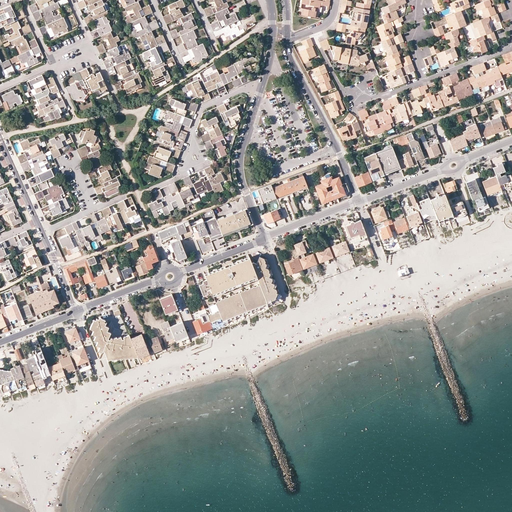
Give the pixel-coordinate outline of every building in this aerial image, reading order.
[(52,0),(35,0),(40,10),(41,9),(44,8),(43,4),(47,2),(48,6),(54,3),(52,0)] [(101,18),(108,15),(101,0),(96,2),(98,5),(94,7),(93,3),(89,5),(87,6),(90,11),(92,10),(94,15),(92,16),(92,17),(85,21),(86,24),(94,21),(101,18)] [(181,0),(179,0),(168,6),(175,20),(180,18),(183,16),(181,13),(179,9),(184,7),(181,0)] [(208,0),(209,2),(214,1),(216,7),(215,8),(217,12),(226,8),(228,7),(226,2),(223,4),(221,0),(208,0)] [(304,0),(304,4),(309,5),(309,9),(301,8),(300,14),(316,17),(317,12),(319,13),(321,0),(320,0),(304,0)] [(401,0),(389,5),(382,8),(384,13),(380,14),(384,23),(390,21),(393,20),(399,18),(395,9),(399,8),(398,6),(404,4),(406,3),(404,0),(401,0)] [(466,0),(454,0),(455,1),(449,4),(452,10),(454,9),(455,13),(460,11),(465,9),(470,7),(466,0)] [(487,0),(483,2),(474,5),(477,11),(481,9),(482,14),(483,18),(488,16),(490,16),(496,14),(493,6),(491,7),(490,4),(491,3),(489,0),(487,0)] [(131,22),(141,17),(138,10),(141,9),(137,1),(135,2),(124,7),(126,11),(132,9),(135,14),(130,16),(130,14),(124,17),(126,20),(127,20),(129,23),(131,22)] [(47,25),(61,18),(60,14),(53,16),(51,11),(59,7),(57,2),(54,3),(48,6),(44,8),(41,9),(44,16),(43,17),(47,25)] [(11,14),(14,13),(13,12),(10,5),(0,9),(0,14),(5,12),(7,18),(0,20),(0,27),(1,27),(3,26),(14,21),(11,14)] [(354,25),(366,28),(369,10),(363,8),(356,7),(355,12),(356,12),(354,25)] [(144,16),(152,13),(150,8),(142,11),(144,16)] [(226,8),(217,12),(214,13),(218,21),(218,22),(222,20),(225,26),(238,21),(234,13),(230,15),(231,17),(226,19),(224,14),(229,12),(226,8)] [(455,13),(447,16),(451,26),(453,26),(455,30),(457,29),(461,27),(466,25),(460,11),(455,13)] [(190,13),(183,16),(180,18),(182,23),(183,23),(184,24),(181,25),(183,30),(179,32),(180,35),(192,30),(197,28),(190,13)] [(101,18),(94,21),(98,29),(101,27),(104,34),(110,32),(112,31),(108,23),(109,23),(109,22),(109,21),(108,20),(107,21),(105,16),(101,18)] [(139,36),(148,32),(145,25),(148,24),(144,16),(141,17),(131,22),(133,26),(139,24),(141,29),(137,31),(136,29),(131,31),(133,35),(134,35),(135,38),(139,36)] [(486,34),(491,32),(488,22),(489,19),(488,16),(483,18),(472,23),(474,29),(477,28),(480,36),(483,35),(486,34)] [(47,25),(39,28),(40,32),(46,30),(50,28),(54,35),(63,31),(63,32),(67,31),(66,28),(67,27),(63,17),(61,18),(47,25)] [(14,21),(3,26),(6,30),(11,27),(14,33),(9,35),(8,33),(4,35),(5,39),(7,38),(8,42),(10,41),(21,36),(18,29),(20,28),(17,20),(14,21)] [(221,28),(213,32),(215,36),(223,32),(224,35),(226,39),(238,34),(238,33),(242,31),(238,21),(225,26),(221,28)] [(390,21),(376,27),(382,41),(390,38),(393,37),(395,36),(391,27),(393,26),(390,21)] [(151,31),(159,27),(157,23),(149,26),(151,31)] [(352,44),(355,44),(356,40),(362,33),(365,34),(366,28),(354,25),(351,25),(350,33),(350,34),(347,33),(345,42),(352,44)] [(98,29),(97,29),(90,32),(93,39),(100,36),(101,36),(104,34),(101,27),(98,29)] [(460,44),(457,37),(459,33),(457,29),(455,30),(444,34),(443,34),(446,40),(449,39),(450,42),(447,44),(449,49),(453,47),(458,45),(460,44)] [(192,30),(180,35),(184,43),(185,43),(189,50),(191,49),(197,46),(194,39),(196,38),(192,30)] [(148,32),(139,36),(144,47),(149,45),(150,49),(155,47),(158,46),(154,39),(151,31),(148,32)] [(104,34),(101,36),(103,40),(107,38),(110,45),(108,46),(109,50),(116,47),(117,46),(116,42),(119,40),(117,36),(113,38),(110,32),(104,34)] [(21,36),(10,41),(12,45),(15,43),(17,47),(18,47),(21,54),(26,52),(31,49),(38,46),(36,42),(31,45),(31,46),(29,47),(25,39),(24,39),(22,35),(21,36)] [(480,36),(467,41),(468,45),(470,45),(471,45),(472,48),(471,51),(480,51),(481,53),(487,51),(486,47),(489,46),(487,41),(486,42),(483,35),(480,36)] [(388,56),(398,52),(395,44),(393,45),(390,38),(382,41),(380,42),(384,50),(385,50),(388,56)] [(375,55),(383,52),(380,43),(372,46),(375,55)] [(185,51),(179,54),(184,64),(186,63),(186,62),(191,60),(193,63),(196,61),(197,63),(201,59),(201,58),(204,57),(204,58),(207,55),(202,44),(197,46),(191,49),(189,50),(185,51)] [(351,49),(329,45),(330,48),(331,50),(333,49),(334,52),(333,59),(338,60),(338,62),(348,64),(351,49)] [(38,46),(31,49),(33,53),(34,55),(41,52),(40,50),(38,46)] [(300,51),(304,62),(309,60),(308,59),(316,56),(312,46),(307,48),(300,51)] [(116,47),(109,50),(108,51),(110,56),(112,55),(116,64),(124,61),(131,58),(128,53),(126,54),(124,50),(119,52),(116,47)] [(151,67),(163,61),(164,61),(161,53),(158,54),(155,47),(150,49),(142,53),(144,56),(143,57),(144,60),(149,58),(148,56),(153,54),(155,60),(149,63),(151,67)] [(439,52),(436,54),(441,66),(453,62),(452,58),(457,56),(453,47),(449,49),(439,52)] [(369,52),(360,56),(357,54),(358,50),(351,49),(348,64),(358,66),(360,64),(361,65),(361,66),(363,66),(364,65),(366,65),(364,61),(372,58),(369,52)] [(28,66),(35,63),(38,62),(36,57),(34,58),(32,55),(28,57),(26,52),(21,54),(17,56),(19,60),(20,59),(23,64),(26,62),(28,66)] [(401,67),(403,67),(400,59),(401,59),(398,52),(388,56),(385,57),(390,71),(401,67)] [(19,60),(17,56),(9,60),(11,64),(19,60)] [(240,59),(241,60),(233,63),(233,64),(238,73),(245,70),(247,74),(255,70),(257,62),(259,61),(252,56),(247,59),(245,56),(240,59)] [(1,63),(3,68),(11,64),(9,60),(1,63)] [(124,61),(116,64),(114,65),(119,76),(121,75),(123,79),(124,79),(133,75),(130,70),(133,69),(131,63),(126,66),(124,61)] [(151,67),(148,68),(155,85),(170,78),(166,69),(168,68),(166,64),(165,65),(163,61),(151,67)] [(511,71),(511,61),(505,64),(505,63),(497,66),(501,75),(508,72),(509,73),(511,71)] [(366,65),(368,72),(376,69),(373,62),(366,65)] [(238,73),(233,64),(227,68),(229,72),(224,74),(224,72),(219,75),(222,81),(223,84),(231,81),(232,81),(230,78),(238,74),(238,73)] [(482,71),(479,64),(472,67),(475,74),(482,71)] [(325,65),(313,69),(316,76),(317,76),(320,84),(319,84),(321,91),(331,88),(329,81),(330,80),(329,78),(329,76),(327,77),(325,73),(327,72),(325,65)] [(483,74),(488,85),(495,82),(494,80),(502,77),(501,75),(497,66),(489,69),(490,72),(483,74)] [(404,76),(401,67),(390,71),(388,72),(390,76),(387,77),(391,88),(410,81),(407,75),(404,76)] [(79,72),(86,89),(90,87),(92,91),(94,90),(95,91),(96,90),(98,94),(107,90),(99,72),(90,76),(86,68),(79,72)] [(203,83),(208,92),(216,88),(217,87),(216,84),(222,81),(219,75),(217,71),(205,76),(207,81),(203,83)] [(86,89),(79,72),(71,75),(74,80),(78,80),(80,85),(83,86),(84,88),(86,89)] [(133,75),(124,79),(126,83),(123,85),(127,93),(141,87),(139,83),(142,82),(137,73),(133,75)] [(467,78),(471,89),(478,86),(479,89),(488,85),(483,74),(474,78),(473,76),(467,78)] [(36,94),(48,88),(45,83),(42,75),(27,82),(30,90),(34,88),(36,94)] [(239,77),(242,84),(248,82),(245,75),(239,77)] [(203,83),(201,78),(185,85),(188,91),(190,90),(192,94),(190,95),(192,99),(201,95),(208,92),(203,83)] [(471,89),(467,78),(458,82),(458,83),(453,85),(453,87),(456,93),(458,100),(466,97),(465,94),(472,91),(471,89)] [(48,82),(45,83),(48,88),(56,85),(53,80),(48,82)] [(120,81),(113,84),(116,90),(121,88),(119,85),(122,85),(120,81)] [(70,93),(73,99),(82,100),(87,94),(84,94),(82,90),(78,89),(75,83),(65,87),(68,93),(70,93)] [(36,94),(34,95),(41,110),(53,104),(56,102),(58,102),(57,99),(53,101),(51,100),(49,95),(48,95),(49,92),(57,88),(56,85),(48,88),(36,94)] [(456,93),(453,87),(450,88),(448,86),(446,86),(445,86),(445,87),(445,88),(438,91),(439,94),(443,105),(452,101),(452,99),(453,96),(452,95),(456,93)] [(5,100),(9,109),(14,106),(13,104),(16,102),(17,105),(21,103),(17,94),(14,95),(13,91),(1,96),(3,100),(5,99),(5,100)] [(211,99),(208,92),(201,95),(204,102),(211,99)] [(443,105),(439,94),(434,96),(433,94),(431,95),(430,93),(427,94),(428,96),(423,98),(424,100),(425,103),(428,102),(431,108),(437,106),(438,108),(443,106),(443,105)] [(443,106),(444,107),(459,101),(458,100),(456,93),(452,95),(453,96),(452,99),(452,101),(443,105),(443,106)] [(177,107),(174,113),(184,117),(186,111),(183,109),(185,104),(171,98),(169,104),(177,107)] [(335,101),(325,105),(327,110),(328,109),(331,118),(343,114),(342,111),(345,110),(343,104),(341,98),(335,101)] [(411,100),(407,102),(411,113),(412,115),(422,111),(421,108),(419,102),(418,100),(411,102),(411,100)] [(397,120),(397,122),(408,118),(407,115),(411,113),(407,102),(400,104),(401,107),(398,108),(398,107),(392,109),(393,112),(397,120)] [(56,119),(60,116),(57,109),(55,110),(53,104),(41,110),(38,111),(40,116),(44,114),(47,113),(48,115),(45,117),(43,118),(45,122),(51,120),(56,117),(56,119)] [(217,107),(224,123),(228,121),(230,127),(235,124),(234,120),(240,117),(237,112),(242,110),(239,105),(227,111),(225,112),(221,105),(217,107)] [(174,113),(168,110),(167,114),(165,113),(164,117),(169,119),(169,117),(175,119),(172,125),(166,122),(164,127),(170,129),(178,132),(181,124),(189,127),(192,120),(184,117),(174,113)] [(377,113),(384,131),(392,128),(390,122),(397,120),(393,112),(387,114),(386,110),(377,113)] [(384,131),(377,113),(368,117),(369,121),(363,123),(366,132),(373,129),(375,135),(384,131)] [(213,139),(222,135),(216,122),(218,121),(216,117),(206,121),(205,119),(201,121),(204,127),(211,124),(214,130),(208,132),(209,135),(201,139),(203,143),(210,140),(213,139)] [(492,125),(495,133),(504,130),(503,129),(501,124),(501,122),(499,117),(490,120),(490,121),(492,125)] [(360,128),(358,121),(352,123),(354,131),(360,128)] [(485,137),(495,133),(492,125),(490,121),(480,125),(485,137)] [(352,123),(337,129),(343,141),(351,137),(352,139),(357,137),(354,131),(352,123)] [(475,124),(466,127),(466,129),(467,130),(470,138),(470,139),(471,140),(480,136),(479,134),(476,125),(475,124)] [(156,141),(170,146),(173,147),(174,142),(170,140),(170,138),(171,134),(168,133),(170,129),(164,127),(161,125),(159,131),(161,132),(159,137),(158,137),(156,141)] [(91,129),(90,131),(86,130),(85,132),(81,130),(79,137),(83,138),(82,142),(86,143),(86,141),(92,143),(92,145),(93,147),(90,148),(92,153),(98,150),(100,149),(97,142),(100,141),(98,136),(93,135),(95,130),(91,129)] [(424,157),(417,141),(414,139),(411,132),(405,134),(409,143),(411,148),(416,160),(424,157)] [(47,144),(53,158),(58,156),(54,149),(57,148),(73,141),(69,133),(64,136),(63,133),(49,140),(50,142),(47,144)] [(405,134),(394,139),(395,143),(398,142),(400,146),(409,143),(405,134)] [(449,140),(453,150),(467,145),(466,140),(463,134),(449,140)] [(222,135),(213,139),(218,148),(214,150),(218,158),(226,154),(224,149),(225,148),(225,147),(225,146),(224,146),(223,145),(222,146),(222,145),(226,143),(222,135)] [(424,135),(420,137),(428,158),(440,153),(437,144),(439,143),(437,139),(431,142),(431,140),(427,142),(424,135)] [(31,159),(42,154),(43,154),(39,146),(41,145),(38,139),(29,143),(27,140),(20,143),(23,150),(29,148),(32,154),(29,155),(31,159)] [(170,146),(156,141),(155,140),(154,145),(158,146),(156,151),(155,151),(153,157),(161,160),(167,162),(171,151),(169,150),(170,146)] [(375,153),(384,174),(400,168),(397,160),(392,146),(375,153)] [(89,154),(87,149),(78,153),(80,158),(89,154)] [(98,168),(105,165),(98,150),(92,153),(89,154),(80,158),(82,162),(89,159),(90,161),(94,170),(98,168)] [(31,159),(28,161),(30,165),(31,168),(35,176),(37,174),(47,170),(43,163),(47,161),(45,156),(46,156),(44,153),(43,154),(42,154),(31,159)] [(384,174),(375,153),(364,157),(372,179),(384,175),(384,174)] [(413,165),(408,153),(405,154),(406,155),(403,156),(403,158),(397,160),(400,168),(401,170),(413,165)] [(161,160),(153,157),(149,156),(145,168),(149,170),(148,173),(159,177),(162,167),(159,166),(161,160)] [(349,162),(351,168),(357,165),(355,159),(349,162)] [(28,161),(20,164),(23,169),(30,165),(28,161)] [(496,166),(492,167),(493,171),(496,179),(500,178),(500,176),(498,173),(501,172),(500,169),(503,168),(500,162),(495,164),(496,166)] [(101,184),(111,179),(108,172),(112,170),(109,163),(105,165),(98,168),(101,176),(98,178),(101,184)] [(211,166),(204,169),(207,176),(208,179),(213,189),(215,194),(223,190),(219,182),(224,180),(220,173),(216,175),(215,173),(214,174),(211,166)] [(47,170),(37,174),(41,181),(38,183),(42,190),(46,188),(53,185),(51,181),(47,183),(45,178),(50,176),(50,177),(54,176),(52,172),(51,173),(49,169),(47,170)] [(355,177),(358,186),(371,181),(368,172),(355,177)] [(338,177),(331,179),(329,173),(319,177),(321,183),(314,186),(321,203),(331,200),(345,194),(347,191),(344,183),(341,184),(338,177)] [(500,189),(501,191),(509,187),(509,185),(511,183),(511,181),(509,175),(504,177),(503,175),(500,176),(500,178),(496,179),(500,189)] [(35,176),(27,179),(29,184),(37,180),(35,176)] [(179,193),(185,206),(185,207),(192,204),(190,201),(198,197),(197,194),(193,184),(189,176),(184,178),(188,186),(189,188),(179,193)] [(287,182),(292,192),(307,186),(303,176),(287,182)] [(481,181),(486,195),(500,189),(496,179),(495,176),(481,181)] [(101,184),(94,188),(96,191),(101,189),(104,187),(106,191),(104,192),(107,197),(119,191),(117,186),(120,185),(116,177),(111,179),(101,184)] [(193,184),(197,194),(207,189),(208,192),(213,189),(208,179),(205,181),(203,177),(200,179),(199,179),(199,181),(193,184)] [(485,196),(482,197),(475,179),(471,181),(474,187),(467,189),(472,200),(474,199),(479,211),(489,207),(485,196)] [(453,180),(449,182),(445,183),(446,187),(445,187),(447,192),(455,189),(456,188),(453,180)] [(465,183),(467,189),(474,187),(471,181),(465,183)] [(272,188),(276,198),(292,192),(287,182),(272,188)] [(53,185),(46,188),(49,193),(44,196),(45,197),(46,201),(51,199),(53,203),(62,199),(60,194),(63,193),(60,187),(59,187),(57,183),(53,185)] [(272,188),(271,185),(252,193),(257,206),(276,198),(272,188)] [(6,187),(0,190),(0,197),(3,203),(7,201),(8,203),(5,204),(6,208),(14,204),(10,196),(9,196),(7,192),(9,192),(6,187)] [(164,200),(169,211),(173,209),(170,202),(176,200),(180,208),(185,206),(179,193),(172,196),(171,194),(170,194),(163,197),(164,200)] [(332,204),(346,199),(348,195),(347,193),(345,194),(331,200),(332,204)] [(437,218),(438,220),(453,214),(447,200),(444,194),(430,200),(437,218)] [(416,202),(413,195),(409,196),(413,207),(417,205),(416,202)] [(48,205),(41,209),(42,213),(50,209),(51,211),(53,215),(62,211),(65,210),(65,209),(69,207),(65,198),(62,199),(53,203),(48,205)] [(466,212),(461,201),(452,205),(450,199),(447,200),(453,214),(454,219),(465,215),(464,213),(466,212)] [(148,204),(154,217),(158,216),(155,209),(161,207),(165,215),(170,213),(169,211),(164,200),(157,203),(156,200),(155,201),(148,204)] [(420,204),(427,222),(437,218),(430,200),(420,204)] [(121,201),(116,203),(120,211),(125,222),(125,223),(129,221),(128,218),(132,216),(133,219),(140,217),(134,205),(127,208),(128,211),(125,212),(121,201)] [(420,204),(419,201),(416,202),(417,205),(424,223),(427,222),(420,204)] [(14,204),(6,208),(8,211),(11,210),(12,212),(8,214),(13,225),(22,221),(20,217),(18,217),(17,213),(18,213),(14,204)] [(383,207),(373,210),(374,213),(372,214),(375,222),(390,216),(388,210),(384,211),(383,207)] [(105,218),(109,227),(115,224),(118,230),(123,228),(121,224),(125,222),(120,211),(109,216),(108,215),(105,208),(101,210),(105,218)] [(216,220),(222,234),(252,222),(246,208),(216,220)] [(263,214),(267,223),(280,218),(276,209),(263,214)] [(406,216),(410,226),(413,225),(414,227),(419,225),(419,223),(422,222),(418,211),(406,216)] [(86,217),(90,225),(95,223),(91,215),(86,217)] [(193,217),(187,219),(193,234),(196,241),(202,238),(204,244),(211,241),(210,238),(204,222),(202,218),(195,221),(193,217)] [(216,220),(215,217),(209,219),(216,236),(222,234),(216,220)] [(91,228),(96,238),(98,242),(103,239),(100,234),(110,229),(109,227),(105,218),(98,221),(97,222),(98,225),(91,228)] [(394,221),(398,231),(408,228),(404,218),(394,221)] [(175,225),(180,239),(181,239),(193,234),(187,219),(175,225)] [(209,219),(204,222),(210,238),(216,236),(209,219)] [(391,219),(383,222),(385,226),(380,228),(381,232),(380,232),(383,239),(387,238),(388,241),(393,239),(388,225),(393,223),(391,219)] [(365,233),(360,220),(344,226),(347,236),(346,236),(349,244),(353,242),(351,237),(362,233),(363,234),(365,233)] [(76,222),(72,223),(75,230),(77,235),(82,247),(86,245),(86,247),(90,245),(88,241),(86,241),(84,236),(89,234),(92,240),(96,238),(91,228),(90,225),(82,228),(79,229),(76,222)] [(252,222),(222,234),(222,235),(253,224),(252,222)] [(180,239),(175,225),(158,232),(161,239),(172,234),(173,236),(174,239),(170,241),(174,249),(178,259),(186,255),(180,239)] [(26,231),(9,238),(13,247),(17,245),(19,250),(32,244),(30,239),(29,239),(27,235),(28,235),(26,231)] [(82,247),(77,235),(71,238),(69,234),(68,235),(59,239),(62,247),(66,246),(68,249),(70,248),(72,253),(76,252),(83,249),(82,247)] [(9,238),(0,242),(0,258),(11,254),(8,249),(13,247),(9,238)] [(124,245),(126,250),(133,247),(132,246),(138,244),(136,240),(124,245)] [(202,253),(206,251),(201,240),(197,242),(202,253)] [(306,241),(294,245),(303,270),(318,264),(314,254),(305,257),(304,253),(306,252),(303,246),(307,244),(306,241)] [(332,247),(336,257),(349,252),(345,241),(332,247)] [(143,257),(148,270),(153,268),(151,263),(158,260),(151,244),(142,248),(144,252),(146,251),(148,255),(143,257)] [(34,247),(24,252),(32,269),(41,265),(39,260),(38,260),(36,257),(38,256),(34,247)] [(316,253),(320,263),(332,258),(328,248),(316,253)] [(94,256),(86,259),(89,266),(96,263),(94,256)] [(260,285),(266,301),(270,299),(271,300),(274,299),(276,293),(275,293),(276,291),(275,289),(273,287),(274,285),(273,283),(271,282),(272,279),(271,278),(268,277),(270,274),(269,273),(268,272),(268,271),(268,268),(265,267),(266,264),(264,263),(265,261),(263,258),(259,256),(257,262),(258,263),(257,264),(253,262),(251,263),(256,276),(260,285)] [(148,270),(143,257),(138,259),(140,265),(135,266),(139,275),(148,271),(148,270)] [(256,276),(251,263),(249,257),(205,274),(207,280),(210,289),(212,293),(256,276)] [(303,270),(298,258),(288,261),(288,264),(285,265),(289,275),(303,270)] [(7,280),(16,276),(11,265),(6,266),(5,264),(10,262),(8,259),(0,262),(0,265),(3,272),(4,271),(6,275),(5,275),(7,280)] [(85,284),(95,280),(94,278),(89,266),(86,259),(74,263),(77,269),(83,266),(86,274),(82,276),(85,284)] [(100,260),(109,283),(117,280),(115,276),(120,274),(117,266),(109,269),(108,268),(109,267),(105,259),(100,260)] [(63,268),(70,285),(78,282),(76,277),(73,278),(70,273),(77,270),(77,269),(74,263),(63,268)] [(124,269),(121,270),(125,280),(129,278),(128,275),(133,273),(130,267),(127,268),(126,265),(123,266),(124,269)] [(408,268),(397,271),(400,278),(410,274),(408,268)] [(95,280),(98,288),(104,286),(103,283),(106,282),(103,274),(94,278),(95,280)] [(210,289),(207,280),(203,281),(203,280),(198,282),(203,295),(208,293),(206,290),(210,289)] [(55,294),(53,289),(48,291),(46,287),(49,286),(47,282),(40,284),(42,289),(43,291),(48,305),(50,308),(55,306),(55,303),(58,302),(56,297),(55,297),(54,295),(55,294)] [(216,304),(221,317),(222,320),(267,303),(266,301),(260,285),(258,285),(257,284),(256,286),(253,286),(252,287),(250,287),(249,287),(248,289),(245,289),(244,290),(243,291),(241,290),(240,292),(239,291),(237,293),(235,293),(235,294),(232,294),(230,295),(229,295),(228,297),(225,297),(224,298),(222,298),(220,300),(217,300),(217,301),(215,302),(216,304)] [(35,297),(34,294),(43,291),(42,289),(28,295),(36,313),(41,312),(39,309),(35,297)] [(48,305),(43,291),(34,294),(35,297),(39,309),(44,307),(48,305)] [(172,296),(160,300),(165,314),(177,309),(172,296)] [(19,320),(24,318),(20,308),(18,303),(6,308),(11,320),(18,317),(19,320)] [(3,314),(8,326),(12,324),(11,320),(6,308),(4,304),(0,305),(0,306),(0,308),(1,310),(3,314)] [(20,308),(24,318),(33,315),(29,304),(20,308)] [(205,309),(210,322),(221,317),(216,304),(205,309)] [(193,321),(198,333),(211,328),(208,320),(207,320),(205,315),(201,317),(193,321)] [(137,356),(130,338),(129,334),(123,337),(123,338),(121,339),(120,336),(117,338),(116,337),(112,338),(111,337),(110,339),(108,339),(110,333),(107,331),(108,327),(105,326),(106,323),(104,322),(105,320),(101,318),(100,317),(99,317),(98,319),(96,319),(96,320),(94,320),(92,320),(93,321),(90,328),(93,330),(92,334),(96,336),(94,339),(98,341),(96,345),(100,347),(98,350),(102,352),(102,351),(104,351),(108,360),(112,359),(112,360),(116,358),(116,359),(120,358),(121,359),(124,358),(125,359),(129,357),(129,358),(133,357),(133,358),(137,356)] [(170,326),(174,337),(176,342),(188,337),(182,322),(170,326)] [(74,344),(81,341),(75,327),(66,331),(70,341),(73,340),(74,344)] [(130,338),(137,356),(138,358),(149,354),(141,334),(130,338)] [(158,337),(148,340),(153,353),(162,350),(158,337)] [(75,350),(69,352),(74,366),(75,368),(76,370),(78,369),(90,364),(88,360),(83,347),(79,348),(80,352),(76,353),(75,350)] [(16,357),(18,360),(22,359),(18,348),(14,350),(16,357)] [(45,358),(42,351),(33,354),(34,355),(43,378),(51,375),(48,366),(46,362),(41,364),(39,360),(45,358)] [(74,366),(69,352),(68,351),(64,353),(65,355),(66,356),(63,357),(62,354),(57,355),(60,362),(61,366),(64,372),(75,368),(74,366)] [(34,355),(26,358),(30,369),(32,369),(34,372),(31,373),(36,385),(44,381),(43,378),(34,355)] [(99,358),(106,377),(112,375),(105,356),(99,358)] [(51,375),(53,379),(65,375),(65,374),(61,366),(60,362),(48,366),(51,375)] [(17,385),(26,381),(24,377),(24,376),(23,373),(22,371),(20,368),(19,364),(15,365),(17,371),(16,371),(14,366),(10,367),(10,368),(12,373),(17,385)] [(24,376),(24,377),(25,377),(28,385),(34,382),(29,371),(26,372),(23,366),(20,368),(22,371),(23,373),(24,376)] [(0,378),(12,373),(10,368),(8,369),(4,371),(2,370),(1,368),(0,368),(0,378)] [(2,391),(17,385),(12,373),(0,378),(0,381),(1,382),(1,387),(2,391)] [(3,393),(18,388),(17,385),(2,391),(3,393)]
